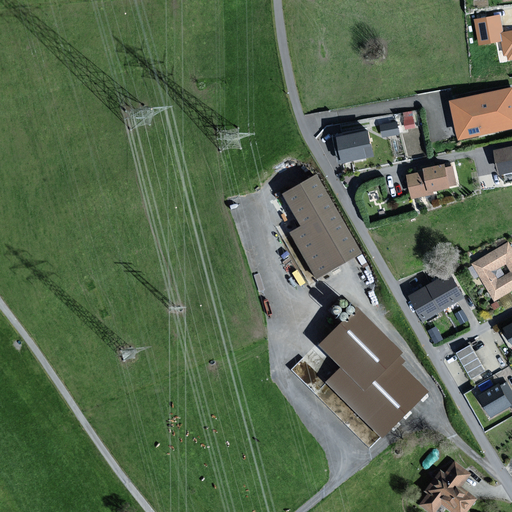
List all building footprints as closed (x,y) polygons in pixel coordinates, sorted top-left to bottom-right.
[(511,29),(503,31),(501,16),(478,19),(482,42),(503,39),(506,54),(509,53),(510,58),(511,57),(511,29)] [(511,88),(454,101),(461,137),(511,126),(511,88)] [(399,132),(397,122),(382,125),(384,135),(399,132)] [(374,154),(369,130),(337,137),(342,161),(374,154)] [(511,147),(498,150),(502,171),(511,169),(511,147)] [(445,164),(427,168),(427,170),(410,174),(414,197),(434,193),(434,191),(451,187),(451,184),(456,183),(453,167),(446,169),(445,164)] [(316,177),(284,195),(302,227),(290,233),(315,277),(359,252),(316,177)] [(511,247),(509,243),(475,264),(496,299),(511,289),(511,247)] [(458,285),(451,273),(420,291),(413,295),(424,315),(426,318),(464,296),(458,285)] [(356,309),(321,344),(364,388),(370,382),(402,414),(424,392),(392,359),(398,352),(356,309)] [(468,319),(463,311),(458,314),(463,322),(468,319)] [(484,370),(470,346),(459,352),(473,376),(484,370)] [(511,391),(507,383),(502,386),(500,384),(482,394),(493,414),(511,403),(511,391)] [(469,474),(455,463),(445,475),(441,472),(425,491),(429,494),(420,505),(429,511),(432,511),(441,502),(453,511),(465,511),(475,499),(459,486),(469,474)]
